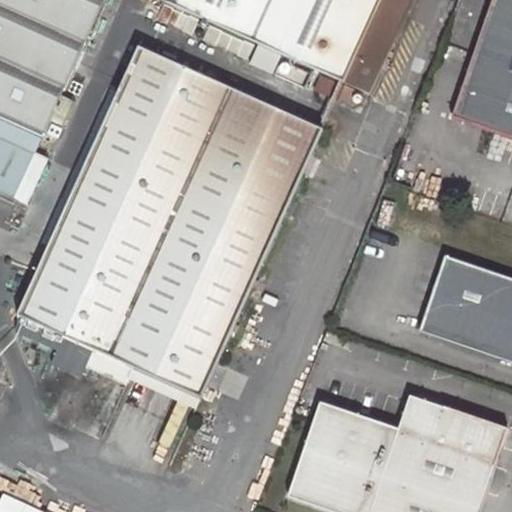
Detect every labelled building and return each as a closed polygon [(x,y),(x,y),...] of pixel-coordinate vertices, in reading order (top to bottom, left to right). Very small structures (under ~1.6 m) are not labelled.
[(0,0),(0,195),(14,202),(15,201),(35,156),(105,0),(0,0)] [(163,0),(163,1),(343,82),(380,0),(163,0)] [(511,0),(491,0),(452,119),(511,139),(511,0)] [(322,127),(139,45),(17,312),(18,329),(57,349),(51,362),(81,376),(86,365),(127,384),(135,366),(200,395),(322,127)] [(27,206),(47,161),(35,156),(15,201),(27,206)] [(422,332),(511,362),(511,280),(447,259),(422,332)] [(287,497),(337,511),(483,511),(511,431),(410,399),(398,435),(318,406),(287,497)] [(0,493),(0,511),(43,511),(1,491),(0,493)]
